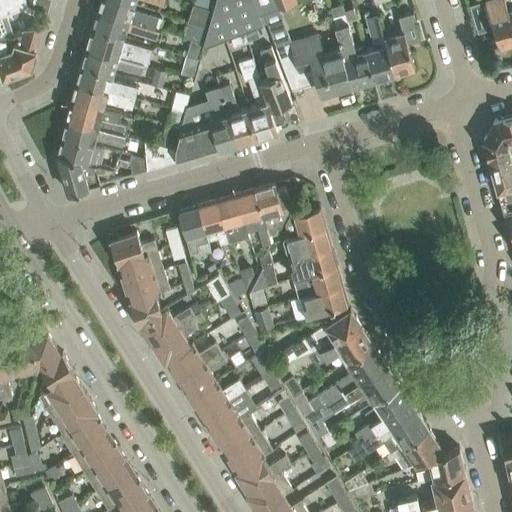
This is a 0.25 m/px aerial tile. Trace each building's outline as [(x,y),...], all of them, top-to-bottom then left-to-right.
[(28,4),(26,0),(0,0),(0,13),(7,11),(26,4),(28,4)] [(26,0),(28,4),(47,10),(50,0),(26,0)] [(130,0),(100,0),(98,8),(154,26),(157,17),(131,9),(134,1),(130,0)] [(194,0),(193,4),(213,10),(215,0),(194,0)] [(208,25),(203,43),(203,44),(228,35),(243,29),(262,22),(258,14),(259,13),(254,0),(215,0),(213,10),(208,25)] [(254,0),(259,13),(295,0),(254,0)] [(479,28),(494,24),(499,43),(511,39),(511,24),(505,0),(486,0),(488,6),(473,10),(476,18),(479,28)] [(193,4),(188,18),(197,21),(208,25),(213,10),(193,4)] [(98,8),(92,25),(124,34),(125,29),(151,37),(156,39),(159,28),(154,26),(98,8)] [(345,10),(333,14),(335,23),(334,23),(335,26),(341,45),(352,84),(360,81),(363,82),(368,81),(370,78),(372,78),(364,48),(362,44),(356,46),(349,21),(348,22),(347,17),(345,10)] [(367,47),(364,48),(372,78),(376,77),(378,76),(381,77),(386,76),(388,73),(395,71),(384,35),(378,13),(371,14),(370,10),(364,12),(374,46),(367,47)] [(7,11),(0,13),(0,68),(0,69),(3,76),(31,65),(42,26),(43,24),(36,19),(25,25),(13,29),(7,11)] [(403,29),(384,35),(395,71),(415,66),(408,42),(421,38),(413,11),(399,15),(403,29)] [(190,38),(203,43),(208,25),(197,21),(193,34),(185,31),(183,36),(190,38)] [(89,36),(86,46),(144,62),(148,63),(152,47),(122,39),(124,34),(92,25),(91,29),(90,35),(89,36)] [(243,29),(228,35),(232,45),(246,39),(243,29)] [(352,84),(341,45),(323,50),(318,32),(290,40),(300,75),(302,75),(300,70),(314,66),(321,92),(352,84)] [(186,50),(185,55),(199,59),(203,44),(203,43),(190,38),(186,50)] [(268,65),(257,69),(260,78),(270,107),(271,107),(281,103),(292,100),(271,44),(261,48),(268,65)] [(86,46),(81,64),(113,73),(115,65),(141,72),(144,62),(86,46)] [(185,55),(180,72),(194,76),(199,59),(185,55)] [(252,55),(237,60),(244,78),(248,76),(257,103),(247,106),(256,136),(259,135),(278,129),(276,123),(271,107),(270,107),(260,78),(257,69),(252,55)] [(81,64),(77,80),(133,95),(134,96),(137,85),(112,78),(113,73),(81,64)] [(155,67),(151,83),(162,86),(166,70),(155,67)] [(77,80),(72,97),(104,106),(106,99),(130,106),(133,95),(77,80)] [(230,82),(220,85),(238,141),(256,136),(247,106),(239,109),(230,82)] [(238,141),(220,85),(209,89),(217,116),(180,127),(174,147),(174,149),(177,158),(181,157),(181,158),(183,157),(182,157),(188,155),(188,156),(189,155),(201,151),(202,152),(203,152),(203,151),(219,146),(219,147),(238,141)] [(172,106),(185,109),(189,94),(177,90),(172,106)] [(72,97),(66,118),(124,133),(127,122),(120,120),(122,114),(103,109),(104,106),(72,97)] [(285,115),(281,103),(271,107),(276,123),(282,121),(285,115)] [(168,123),(180,127),(185,109),(172,106),(168,123)] [(511,113),(502,116),(511,154),(511,113)] [(495,118),(483,138),(504,212),(511,209),(511,154),(502,116),(495,118)] [(66,118),(62,134),(94,143),(95,138),(121,145),(124,133),(66,118)] [(166,123),(160,143),(174,147),(180,127),(168,123),(166,123)] [(59,145),(57,152),(101,163),(105,146),(94,143),(62,134),(59,145)] [(177,159),(177,158),(174,149),(174,147),(160,143),(145,139),(146,158),(147,168),(177,159)] [(68,190),(100,181),(97,171),(109,174),(110,171),(114,172),(116,167),(101,163),(57,152),(68,190)] [(131,153),(129,161),(131,161),(131,168),(132,172),(147,168),(146,158),(131,153)] [(275,180),(256,186),(270,236),(275,234),(288,211),(293,201),(290,199),(290,198),(286,182),(276,185),(275,180)] [(236,191),(244,218),(248,230),(258,227),(263,244),(271,242),(272,241),(270,236),(256,186),(236,191)] [(248,230),(244,218),(236,191),(217,197),(229,239),(230,239),(231,241),(249,235),(248,230)] [(217,197),(197,203),(208,240),(208,241),(220,237),(221,239),(222,243),(231,241),(230,239),(229,239),(217,197)] [(289,235),(326,225),(320,205),(300,211),(298,203),(293,201),(288,211),(292,213),(291,214),(285,223),(287,230),(289,235)] [(197,203),(178,208),(190,251),(200,248),(198,243),(208,240),(197,203)] [(284,237),(286,245),(290,256),(331,243),(326,225),(289,235),(284,237)] [(176,226),(166,229),(170,243),(180,240),(176,226)] [(137,229),(110,237),(118,260),(158,247),(154,237),(141,241),(137,229)] [(174,257),(185,254),(180,240),(170,243),(174,257)] [(331,243),(290,256),(293,267),(291,267),(293,275),(337,262),(331,243)] [(118,260),(124,279),(164,266),(158,247),(118,260)] [(264,256),(260,257),(262,266),(263,266),(267,263),(270,263),(273,261),(269,248),(264,256)] [(177,261),(182,276),(190,274),(186,259),(177,261)] [(215,262),(208,267),(211,271),(218,267),(215,262)] [(337,262),(293,275),(299,294),(300,294),(342,282),(337,262)] [(275,280),(270,263),(267,263),(263,266),(262,266),(262,267),(252,287),(262,284),(275,280)] [(239,268),(242,277),(245,287),(246,287),(254,273),(252,265),(239,268)] [(130,298),(157,290),(171,285),(164,266),(124,279),(130,298)] [(194,289),(190,274),(182,276),(187,294),(194,289)] [(245,287),(242,277),(234,280),(240,291),(245,287)] [(299,294),(290,297),(296,317),(348,302),(342,282),(300,294),(299,294)] [(252,287),(250,292),(253,304),(267,300),(263,284),(252,287)] [(217,298),(219,297),(230,290),(227,285),(214,292),(217,298)] [(140,321),(140,322),(162,308),(157,290),(130,298),(138,322),(140,321)] [(242,311),(230,290),(219,297),(232,317),(242,311)] [(195,313),(200,309),(201,308),(197,300),(190,305),(195,313)] [(268,303),(254,307),(260,327),(273,324),(268,303)] [(140,322),(152,340),(195,313),(190,305),(174,315),(167,305),(162,308),(140,322)] [(335,339),(361,322),(350,305),(305,336),(285,349),(290,358),(308,350),(335,339)] [(200,309),(195,313),(152,340),(164,359),(193,341),(192,339),(190,340),(185,332),(206,319),(200,309)] [(248,315),(246,316),(238,321),(245,334),(256,327),(248,315)] [(348,359),(374,342),(361,322),(335,339),(308,350),(314,359),(310,361),(313,366),(340,348),(348,359)] [(256,327),(245,334),(256,353),(260,350),(266,346),(259,334),(256,327)] [(40,365),(63,350),(62,349),(61,350),(48,330),(31,334),(40,365)] [(26,369),(31,367),(40,365),(31,334),(9,341),(17,371),(26,369)] [(0,343),(0,383),(1,385),(4,396),(13,393),(8,374),(17,371),(9,341),(0,343)] [(199,351),(193,341),(164,359),(165,359),(166,358),(178,376),(221,349),(216,341),(199,351)] [(306,415),(387,362),(374,342),(348,359),(346,360),(352,370),(320,391),(309,399),(303,389),(294,394),(306,415)] [(178,376),(190,395),(217,378),(210,368),(227,357),(221,349),(178,376)] [(63,350),(40,365),(48,378),(43,381),(47,388),(53,385),(74,372),(76,370),(63,350)] [(272,368),(266,358),(256,364),(263,374),(272,368)] [(374,398),(400,381),(387,362),(306,415),(318,435),(328,428),(322,418),(365,389),(370,397),(372,400),(373,399),(374,398)] [(273,369),(263,375),(271,388),(281,383),(273,369)] [(86,389),(74,372),(53,385),(47,388),(39,394),(50,412),(86,389)] [(292,373),(285,378),(294,393),(302,388),(292,373)] [(190,395),(202,413),(245,385),(239,377),(223,387),(217,378),(190,395)] [(370,421),(356,431),(358,435),(362,432),(365,437),(415,404),(400,381),(373,399),(376,403),(364,411),(370,421)] [(245,385),(202,413),(214,432),(249,409),(252,407),(245,397),(250,394),(245,385)] [(50,412),(62,430),(97,408),(86,389),(50,412)] [(278,401),(285,413),(295,407),(288,395),(278,401)] [(16,418),(22,416),(30,415),(27,403),(13,406),(16,418)] [(365,437),(349,447),(355,456),(367,448),(368,450),(383,440),(389,450),(428,424),(415,404),(365,437)] [(295,407),(285,413),(293,425),(303,419),(295,407)] [(9,408),(1,410),(3,421),(11,419),(9,408)] [(98,409),(97,408),(62,430),(63,431),(61,433),(72,450),(107,427),(96,410),(98,409)] [(226,450),(260,428),(249,409),(214,432),(226,450)] [(31,414),(30,415),(22,416),(28,441),(38,435),(33,414),(31,414)] [(428,452),(444,448),(428,424),(389,450),(386,452),(391,459),(395,456),(402,467),(415,461),(428,453),(428,452)] [(21,425),(10,428),(13,444),(24,441),(21,425)] [(72,450),(84,468),(119,446),(107,427),(72,450)] [(272,446),(260,428),(226,450),(237,468),(235,469),(236,470),(264,451),(272,446)] [(306,448),(316,442),(309,430),(298,436),(306,448)] [(511,431),(498,435),(503,455),(511,452),(511,431)] [(30,451),(36,447),(40,445),(38,435),(28,441),(30,451)] [(316,442),(306,448),(315,463),(325,457),(316,442)] [(431,465),(416,468),(419,478),(431,475),(465,467),(459,445),(444,448),(428,452),(428,453),(431,465)] [(131,464),(119,446),(84,468),(96,487),(131,464)] [(30,451),(27,453),(28,460),(30,467),(44,467),(46,466),(36,447),(30,451)] [(26,450),(12,453),(15,464),(28,460),(27,453),(26,450)] [(264,452),(264,451),(236,470),(247,488),(247,489),(281,467),(291,461),(285,452),(269,463),(263,452),(264,452)] [(511,452),(503,455),(506,470),(509,469),(510,475),(511,474),(511,452)] [(31,471),(28,460),(15,464),(17,474),(31,471)] [(46,466),(44,467),(48,476),(63,470),(59,461),(46,466)] [(107,505),(116,500),(143,482),(131,464),(96,487),(107,505)] [(294,487),(281,467),(247,489),(248,493),(259,511),(264,511),(288,497),(286,492),(294,487)] [(453,511),(474,507),(465,467),(431,475),(437,498),(420,502),(418,493),(398,498),(400,504),(388,507),(389,511),(453,511)] [(344,480),(349,488),(368,480),(362,470),(344,480)] [(338,502),(348,496),(335,475),(325,481),(326,481),(338,502)] [(371,479),(368,480),(349,488),(353,496),(375,490),(371,479)] [(137,511),(155,501),(143,482),(116,500),(122,509),(116,511),(137,511)] [(0,503),(10,501),(6,484),(4,484),(0,485),(0,503)] [(31,493),(31,495),(35,502),(49,496),(45,487),(31,493)] [(73,494),(59,500),(63,509),(77,503),(73,494)] [(39,511),(53,505),(49,496),(35,502),(39,511)] [(348,496),(338,502),(343,511),(349,511),(355,508),(348,496)] [(310,511),(301,497),(292,503),(288,497),(264,511),(310,511)] [(0,511),(12,511),(10,501),(0,503),(0,511)] [(137,511),(161,511),(155,501),(137,511)] [(77,503),(63,509),(63,511),(81,511),(77,503)]
